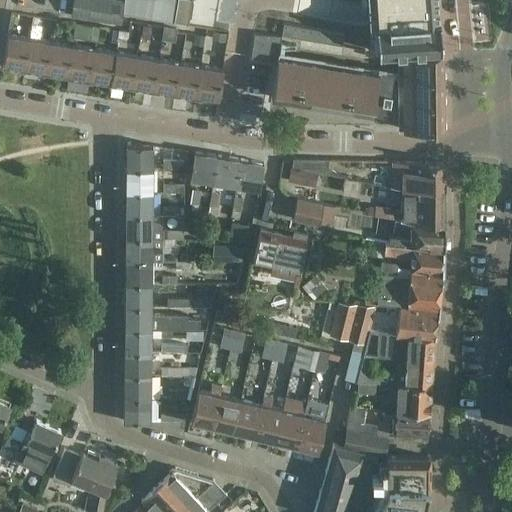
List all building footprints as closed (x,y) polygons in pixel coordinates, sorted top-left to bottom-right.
[(87,17),(89,0),(72,0),(70,14),(87,17)] [(104,20),(107,0),(89,0),(87,17),(104,20)] [(107,0),(104,20),(121,23),(123,12),(124,0),(107,0)] [(136,14),(138,0),(124,0),(123,12),(136,14)] [(150,16),(152,0),(138,0),(136,14),(150,16)] [(152,0),(150,16),(163,18),(165,0),(152,0)] [(175,20),(178,0),(165,0),(163,18),(175,20)] [(186,21),(188,22),(191,0),(178,0),(175,20),(186,21)] [(204,1),(204,0),(191,0),(188,22),(186,21),(186,23),(201,25),(204,1)] [(368,0),(369,51),(442,44),(436,0),(368,0)] [(213,26),(217,3),(204,1),(201,25),(213,26)] [(283,21),(281,33),(341,44),(341,40),(343,32),(283,21)] [(277,56),(281,33),(221,28),(218,50),(277,60),(277,56)] [(24,70),(30,36),(8,33),(2,66),(24,70)] [(46,73),(51,40),(30,36),(24,70),(46,73)] [(67,77),(72,43),(51,40),(46,73),(67,77)] [(89,80),(94,47),(72,43),(67,77),(89,80)] [(110,83),(115,50),(94,47),(89,80),(110,83)] [(115,50),(110,83),(131,87),(137,53),(115,50)] [(442,50),(401,51),(402,128),(442,128),(442,126),(445,124),(445,120),(442,117),(442,101),(444,99),(444,95),(442,93),(442,76),(444,74),(444,69),(442,67),(442,50)] [(137,53),(131,87),(153,90),(158,57),(137,53)] [(389,100),(390,91),(383,89),(386,73),(277,56),(277,60),(271,96),(372,112),(372,110),(385,112),(387,99),(389,100)] [(158,57),(153,90),(174,94),(180,60),(158,57)] [(180,60),(174,94),(196,97),(201,64),(180,60)] [(201,64),(196,97),(217,101),(222,67),(201,64)] [(125,167),(152,167),(152,144),(126,143),(125,167)] [(212,179),(216,154),(193,150),(188,175),(212,179)] [(234,183),(238,157),(216,154),(212,179),(234,183)] [(238,157),(234,183),(257,187),(262,161),(238,157)] [(327,173),(328,158),(293,157),(291,165),(327,173)] [(176,167),(176,158),(162,158),(161,167),(176,167)] [(401,188),(444,187),(443,161),(392,160),(391,177),(402,178),(401,188)] [(151,190),(152,167),(125,167),(125,189),(151,190)] [(175,190),(175,181),(161,181),(161,190),(175,190)] [(192,187),(190,200),(198,202),(200,188),(192,187)] [(410,221),(444,223),(444,187),(401,188),(401,210),(375,206),(374,214),(393,218),(410,221)] [(151,213),(151,190),(125,189),(125,213),(151,213)] [(210,189),(208,203),(217,204),(219,191),(210,189)] [(238,209),(240,195),(232,194),(230,208),(238,209)] [(302,196),(297,217),(333,225),(338,204),(302,196)] [(176,213),(176,205),(162,205),(162,213),(176,213)] [(151,236),(161,236),(162,228),(162,213),(151,213),(125,213),(124,235),(151,236)] [(389,234),(388,242),(410,244),(443,246),(444,223),(410,221),(393,218),(391,234),(389,234)] [(291,234),(287,233),(259,226),(252,259),(298,270),(306,231),(292,228),(291,234)] [(162,228),(161,236),(175,236),(176,228),(162,228)] [(124,258),(150,258),(151,236),(124,235),(124,258)] [(442,271),(443,246),(410,244),(388,242),(384,241),(383,253),(410,255),(409,269),(442,271)] [(175,259),(175,250),(161,250),(161,259),(175,259)] [(124,281),(150,282),(150,258),(124,258),(124,281)] [(379,271),(396,273),(397,262),(380,261),(379,271)] [(396,273),(379,271),(376,302),(387,303),(398,304),(438,309),(442,271),(409,269),(408,274),(396,273)] [(174,282),(174,273),(160,273),(160,282),(174,282)] [(150,305),(150,282),(124,281),(124,304),(150,305)] [(175,305),(175,297),(161,297),(160,305),(175,305)] [(347,337),(356,302),(337,300),(329,332),(347,337)] [(356,302),(347,337),(365,341),(368,328),(372,312),(374,303),(356,302)] [(385,314),(387,303),(376,302),(376,304),(374,303),(372,312),(385,314)] [(149,314),(150,305),(124,304),(123,327),(149,328),(160,328),(160,319),(161,320),(161,314),(149,314)] [(434,336),(438,309),(398,304),(394,333),(434,336)] [(160,319),(160,328),(194,328),(194,320),(161,320),(160,319)] [(229,346),(234,328),(223,326),(219,343),(229,346)] [(149,350),(149,328),(123,327),(123,350),(149,350)] [(240,348),(244,331),(234,328),(229,346),(240,348)] [(362,354),(355,379),(357,380),(375,380),(396,382),(402,382),(402,381),(430,383),(434,336),(394,333),(377,330),(375,354),(397,356),(396,376),(392,376),(392,370),(371,368),(372,354),(362,354)] [(272,356),(276,338),(266,336),(261,353),(272,356)] [(282,358),(286,341),(276,338),(272,356),(282,358)] [(174,351),(174,342),(160,342),(160,351),(174,351)] [(314,366),(318,348),(308,346),(303,363),(314,366)] [(324,368),(328,351),(318,348),(314,366),(324,368)] [(149,373),(149,350),(123,350),(123,373),(149,373)] [(173,374),(173,365),(159,364),(159,373),(173,374)] [(149,396),(149,373),(123,373),(122,396),(149,396)] [(374,392),(375,380),(357,380),(356,391),(374,392)] [(211,423),(218,392),(220,383),(211,381),(209,389),(197,387),(189,418),(211,423)] [(396,382),(394,410),(429,412),(430,383),(402,381),(402,382),(396,382)] [(189,397),(191,387),(168,387),(168,396),(189,397)] [(232,428),(239,397),(218,392),(211,423),(232,428)] [(0,421),(8,403),(7,402),(9,397),(0,393),(0,421)] [(274,438),(281,407),(270,404),(272,395),(263,393),(260,402),(253,433),(274,438)] [(295,443),(302,412),(305,400),(284,395),(281,407),(274,438),(295,443)] [(148,420),(149,396),(122,396),(122,420),(148,420)] [(253,433),(260,402),(239,397),(232,428),(253,433)] [(427,433),(429,412),(394,410),(394,419),(389,419),(388,430),(427,433)] [(173,420),(173,411),(159,411),(159,420),(173,420)] [(302,412),(295,443),(316,448),(324,417),(302,412)] [(26,427),(13,457),(42,469),(59,428),(35,418),(30,429),(26,427)] [(359,420),(358,429),(375,432),(376,424),(359,420)] [(375,432),(358,429),(345,427),(342,443),(364,449),(376,452),(383,455),(387,435),(375,432)] [(346,511),(349,504),(348,504),(350,496),(353,489),(355,481),(357,473),(360,465),(362,457),(364,449),(342,443),(340,443),(332,440),(331,446),(322,475),(312,511),(346,511)] [(64,446),(51,475),(81,488),(83,487),(85,483),(87,484),(87,483),(93,485),(92,495),(87,495),(85,508),(101,511),(104,490),(103,489),(116,460),(98,453),(97,453),(87,449),(85,452),(81,450),(80,453),(64,446)] [(376,460),(376,452),(364,449),(362,457),(371,460),(376,460)] [(419,511),(427,483),(427,462),(427,455),(385,455),(385,482),(370,511),(419,511)] [(371,468),(371,460),(362,457),(360,465),(371,468)] [(0,484),(2,485),(10,465),(0,460),(0,484)] [(170,470),(140,497),(153,511),(203,511),(207,509),(225,492),(213,479),(212,478),(174,465),(169,469),(170,470)] [(369,476),(371,468),(360,465),(357,473),(369,476)] [(366,484),(369,476),(357,473),(355,481),(366,484)] [(364,492),(366,484),(355,481),(353,489),(364,492)] [(362,499),(364,492),(353,489),(350,496),(362,499)] [(360,506),(362,499),(350,496),(348,504),(349,504),(360,507),(360,506)]
